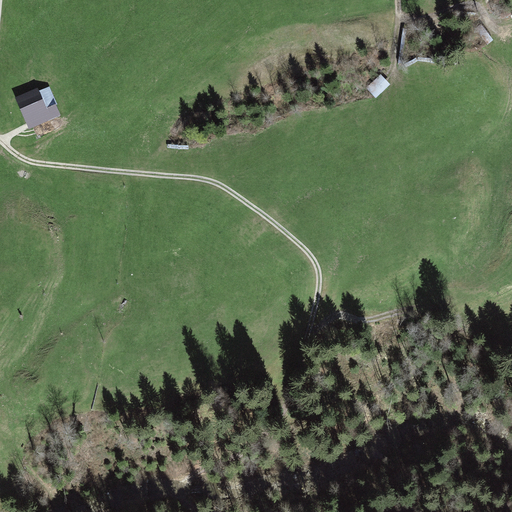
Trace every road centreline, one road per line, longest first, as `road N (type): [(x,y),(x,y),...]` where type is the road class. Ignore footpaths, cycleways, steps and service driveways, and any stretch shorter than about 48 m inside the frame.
road 1 (track): [(200,511),(181,489),(191,474),(268,430),(287,400),(322,278),(291,238),(222,188),(29,163),(0,142)]
road 2 (track): [(398,0),(398,18),(477,5),(497,35)]
